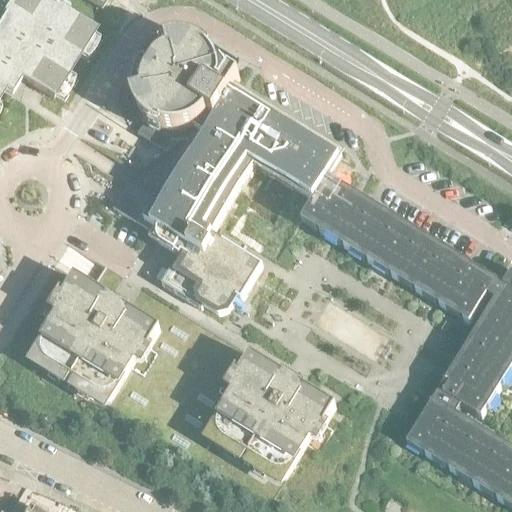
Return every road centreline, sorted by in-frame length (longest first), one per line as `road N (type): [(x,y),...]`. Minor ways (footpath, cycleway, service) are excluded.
road 1 (tertiary): [(249,0),(511,159)]
road 2 (residential): [(146,511),(0,439)]
